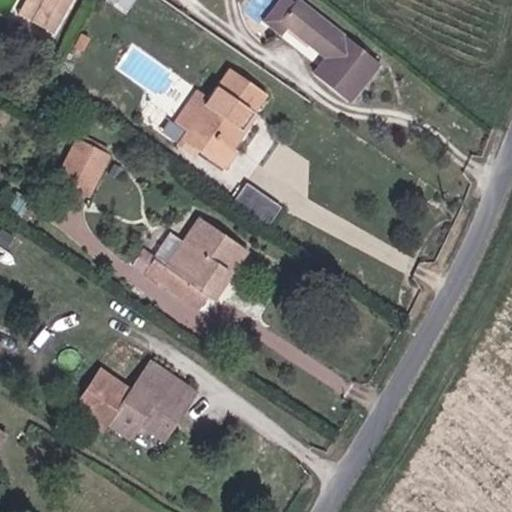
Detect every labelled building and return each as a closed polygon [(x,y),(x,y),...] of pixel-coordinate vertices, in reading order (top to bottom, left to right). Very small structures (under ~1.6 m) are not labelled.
[(25,0),(17,14),(31,22),(42,0),(25,0)] [(42,0),(31,22),(52,34),(70,0),(42,0)] [(295,0),(279,20),(325,58),(312,74),(349,104),(380,65),(298,0),(295,0)] [(178,139),(195,151),(224,170),(237,151),(231,147),(227,145),(250,112),(253,114),(267,94),(229,68),(208,98),(196,90),(174,124),(184,131),(178,139)] [(231,147),(253,114),(250,112),(227,145),(231,147)] [(192,156),(195,151),(178,139),(184,131),(174,124),(165,137),(192,156)] [(76,142),(58,180),(87,195),(106,157),(76,142)] [(244,185),(240,189),(251,197),(240,213),(254,223),(269,202),(244,185)] [(240,189),(229,206),(240,213),(251,197),(240,189)] [(7,212),(24,222),(35,205),(18,195),(7,212)] [(143,275),(182,300),(191,286),(207,296),(224,270),(231,274),(247,250),(198,218),(182,242),(169,234),(143,275)] [(213,300),(231,274),(224,270),(207,296),(213,300)] [(191,286),(182,300),(197,310),(207,296),(191,286)] [(192,394),(149,364),(129,393),(99,372),(73,411),(103,431),(108,425),(127,438),(137,424),(142,416),(166,432),(192,394)] [(142,416),(137,424),(161,440),(166,432),(142,416)]
